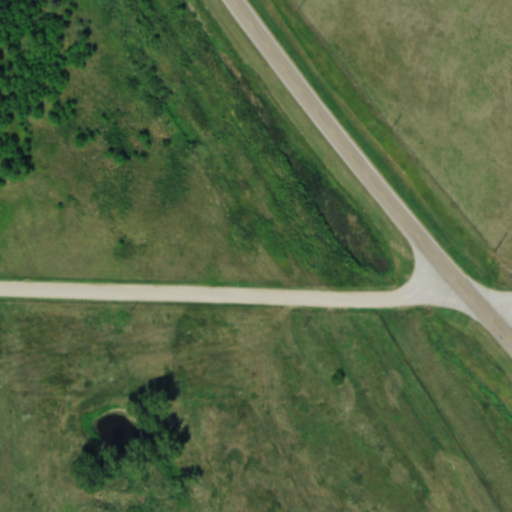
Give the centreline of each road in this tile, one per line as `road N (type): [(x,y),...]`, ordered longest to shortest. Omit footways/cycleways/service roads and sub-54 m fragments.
road 1 (residential): [(473,303),(0,293)]
road 2 (secondary): [(511,342),(321,122),(233,0)]
